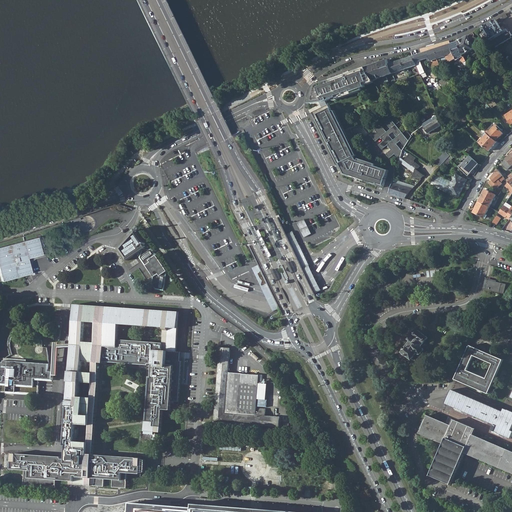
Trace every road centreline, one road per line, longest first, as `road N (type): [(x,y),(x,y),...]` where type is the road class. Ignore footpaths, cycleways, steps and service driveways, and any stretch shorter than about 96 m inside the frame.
road 1 (primary): [(144,0),(292,322)]
road 2 (primary): [(315,309),(159,0)]
road 3 (secondary): [(301,92),(334,65),(432,38),(511,1)]
road 4 (secondary): [(500,0),(430,32),(356,48),(290,83)]
road 5 (primary): [(411,511),(330,338)]
road 6 (primary): [(306,349),(389,511)]
road 7 (secondary): [(147,168),(156,152),(276,96)]
road 8 (secondary): [(0,233),(126,187)]
road 9 (secondary): [(367,215),(337,194),(293,108)]
